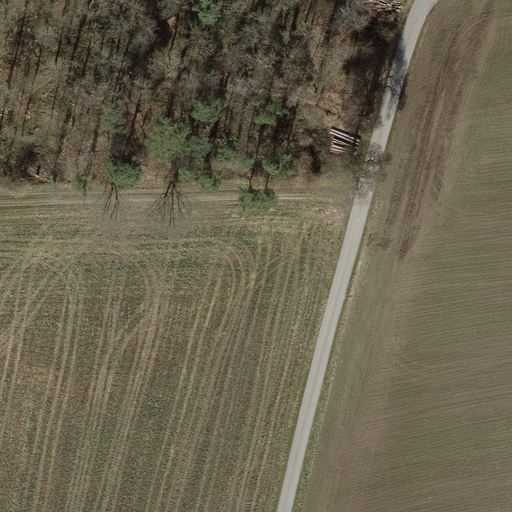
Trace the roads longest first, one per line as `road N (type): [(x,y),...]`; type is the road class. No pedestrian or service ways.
road 1 (unclassified): [(426,0),(364,188),(288,511)]
road 2 (track): [(364,188),(0,201)]
